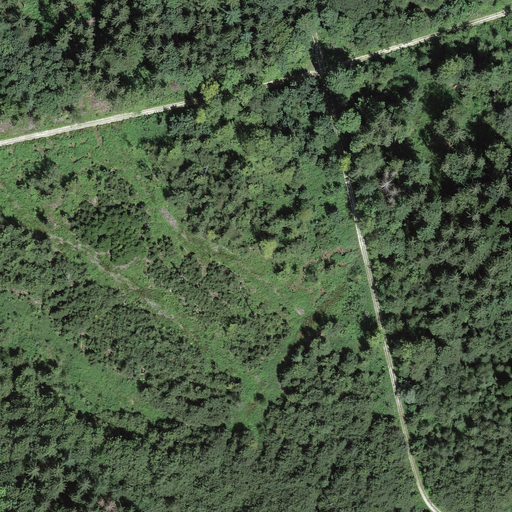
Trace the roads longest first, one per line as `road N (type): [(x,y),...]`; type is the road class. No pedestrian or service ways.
road 1 (track): [(438,511),(413,472),(306,0)]
road 2 (track): [(511,11),(322,70),(0,142)]
